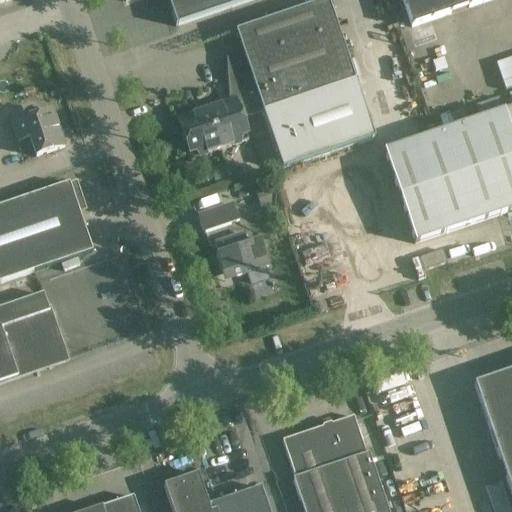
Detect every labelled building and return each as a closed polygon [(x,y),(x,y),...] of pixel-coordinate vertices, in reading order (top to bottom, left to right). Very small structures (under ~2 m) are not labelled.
[(264,0),(124,0),(126,5),(139,0),(166,0),(176,30),(264,0)] [(401,0),(412,30),(501,0),(401,0)] [(263,116),(282,174),(375,143),(328,4),(236,35),(243,57),(227,62),(229,106),(235,104),(239,116),(248,113),(251,120),(263,116)] [(229,106),(207,114),(220,154),(249,144),(242,123),(251,120),(248,113),(239,116),(235,104),(229,106)] [(30,122),(27,113),(9,119),(18,143),(29,139),(36,160),(65,150),(52,114),(30,122)] [(511,113),(384,157),(415,248),(511,214),(511,113)] [(192,163),(220,154),(207,114),(178,124),(192,163)] [(87,214),(77,184),(35,198),(0,210),(0,286),(92,256),(79,216),(87,214)] [(232,208),(198,220),(205,239),(210,237),(218,260),(216,260),(220,272),(224,285),(238,280),(268,270),(260,245),(259,246),(256,237),(239,229),(239,227),(232,208)] [(447,266),(443,254),(420,262),(424,274),(447,266)] [(0,386),(66,364),(43,298),(7,311),(3,299),(0,300),(0,386)] [(511,375),(474,388),(474,389),(511,500),(511,375)] [(366,458),(354,420),(282,445),(295,482),(293,483),(302,511),(387,511),(369,457),(366,458)] [(195,479),(185,474),(179,484),(164,490),(171,511),(268,511),(261,491),(208,509),(198,478),(195,479)] [(137,511),(133,500),(98,511),(137,511)]
